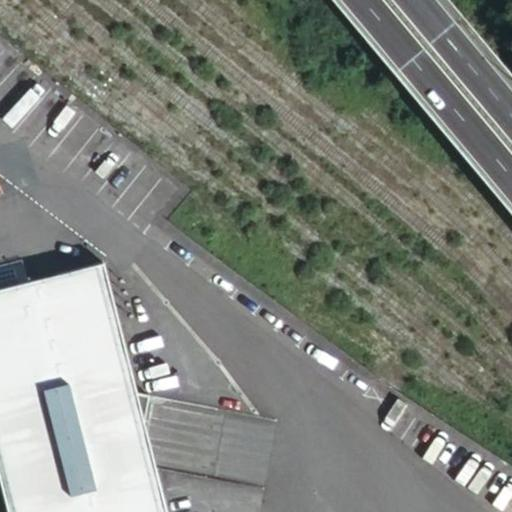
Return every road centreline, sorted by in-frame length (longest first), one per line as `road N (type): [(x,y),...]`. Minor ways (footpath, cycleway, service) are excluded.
road 1 (trunk): [(363,0),(511,178)]
road 2 (motorway): [(511,114),(416,0)]
